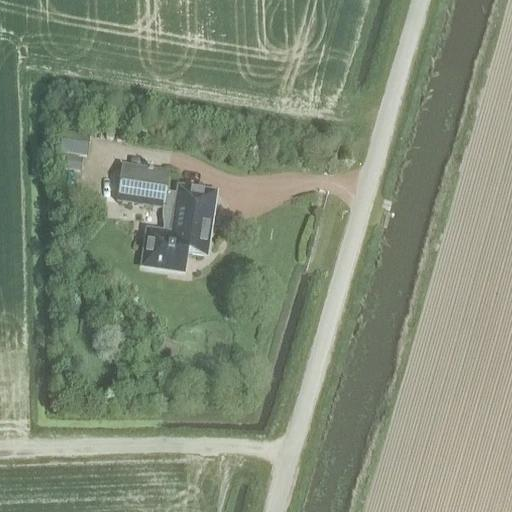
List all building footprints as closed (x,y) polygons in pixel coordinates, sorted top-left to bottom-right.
[(108,120),(105,140),(113,141),(116,121),(108,120)] [(118,126),(116,142),(124,143),(127,127),(118,126)] [(90,136),(69,133),(61,132),(58,154),(87,158),(90,136)] [(63,171),(80,174),(82,160),(65,158),(63,171)] [(138,271),(184,278),(187,257),(208,260),(217,192),(176,186),(174,195),(165,193),(168,173),(120,166),(115,203),(162,210),(161,213),(161,218),(162,223),(163,228),(162,231),(144,229),(138,271)]
